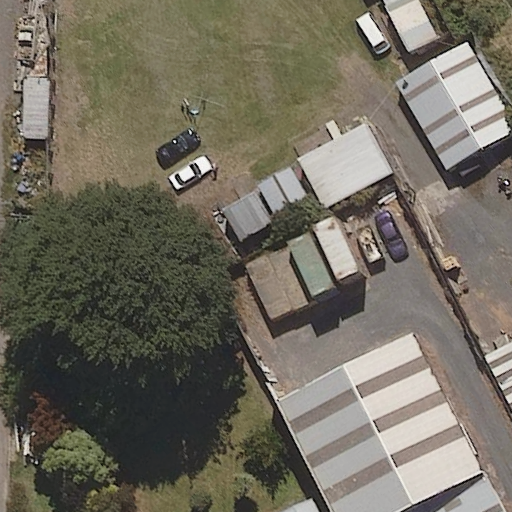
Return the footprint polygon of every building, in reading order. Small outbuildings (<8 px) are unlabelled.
[(382,0),(409,52),(438,37),(419,0),(382,0)] [(511,127),(511,113),(473,39),(401,76),(445,162),(511,127)] [(396,169),(369,117),(292,157),(319,209),(396,169)] [(291,164),(260,180),(278,214),(309,197),(291,164)] [(253,190),(221,206),(240,241),(271,225),(253,190)] [(511,511),(416,327),(282,396),(342,511),(511,511)] [(320,511),(313,495),(276,511),(320,511)]
